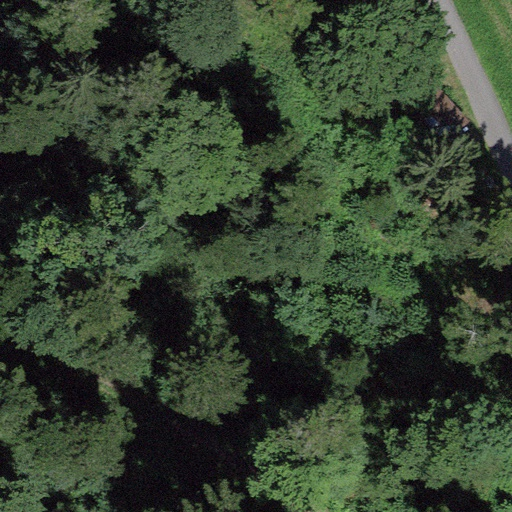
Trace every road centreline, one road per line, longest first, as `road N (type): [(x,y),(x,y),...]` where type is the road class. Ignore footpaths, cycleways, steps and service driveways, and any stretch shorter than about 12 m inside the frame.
road 1 (track): [(0,286),(393,511)]
road 2 (residential): [(420,0),(511,184)]
